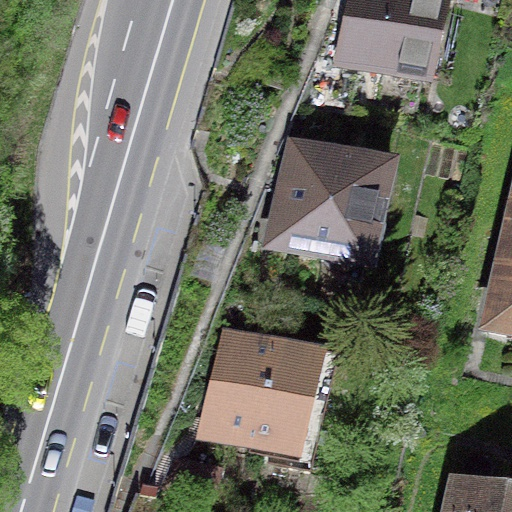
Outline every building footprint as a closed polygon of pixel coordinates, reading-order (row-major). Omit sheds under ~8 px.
[(346,0),(342,24),(334,63),(421,80),(436,1),(432,0),(346,0)] [(335,66),(315,60),(304,98),(339,108),(348,76),(333,72),(335,66)] [(293,154),(271,248),(360,268),(369,229),(373,230),(385,175),(293,154)] [(511,166),(475,335),(511,342),(511,166)] [(230,345),(208,435),(262,447),(259,461),(309,472),(336,358),(311,352),(308,364),(230,345)] [(511,511),(511,493),(444,479),(436,511),(511,511)]
